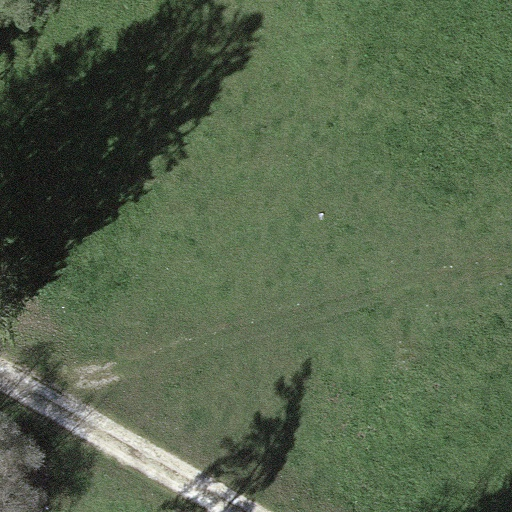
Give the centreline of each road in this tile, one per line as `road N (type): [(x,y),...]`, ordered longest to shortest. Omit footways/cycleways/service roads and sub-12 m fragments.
road 1 (track): [(45,390),(511,266)]
road 2 (track): [(45,390),(237,511)]
